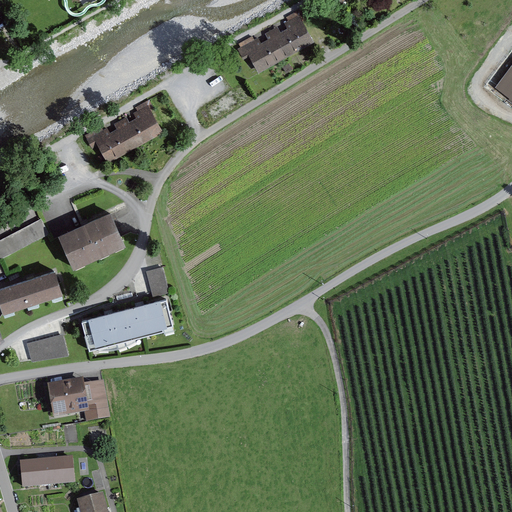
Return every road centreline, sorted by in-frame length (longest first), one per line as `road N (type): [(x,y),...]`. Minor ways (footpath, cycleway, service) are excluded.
road 1 (residential): [(0,346),(118,282),(137,258),(155,189),(180,154),(425,0)]
road 2 (residential): [(297,304),(234,339),(181,354),(0,382)]
road 3 (residential): [(511,186),(297,304)]
road 4 (residential): [(297,304),(328,337),(345,411),(347,511)]
